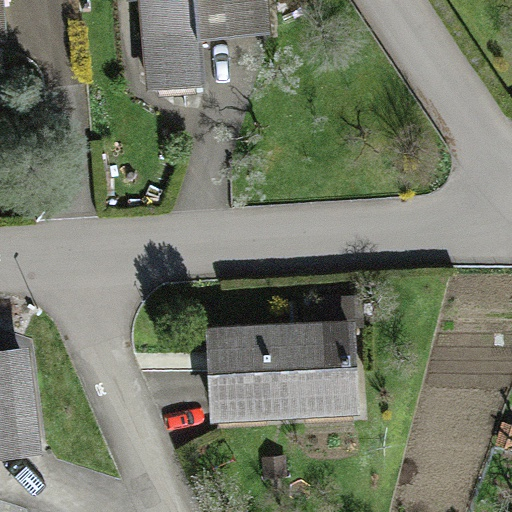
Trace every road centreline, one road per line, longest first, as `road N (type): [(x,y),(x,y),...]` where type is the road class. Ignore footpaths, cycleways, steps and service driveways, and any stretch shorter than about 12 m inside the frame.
road 1 (residential): [(84,256),(511,231)]
road 2 (residential): [(84,256),(88,331),(171,511)]
road 3 (residential): [(384,0),(499,172),(511,179)]
